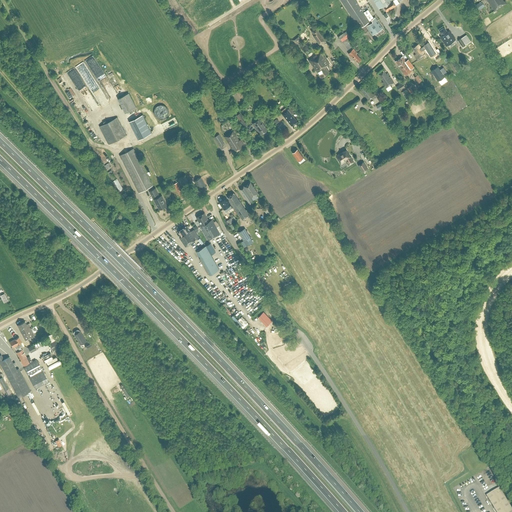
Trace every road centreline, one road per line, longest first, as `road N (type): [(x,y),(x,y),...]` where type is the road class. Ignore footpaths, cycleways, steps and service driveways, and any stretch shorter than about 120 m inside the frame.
road 1 (motorway): [(359,511),(229,368),(0,142)]
road 2 (motorway): [(0,160),(342,511)]
road 3 (unclassified): [(406,511),(208,195)]
road 4 (tertiary): [(208,195),(299,132),(441,0)]
road 5 (track): [(157,231),(116,154),(87,138),(1,0)]
road 6 (track): [(53,311),(172,511)]
road 7 (tertiary): [(48,302),(208,195)]
road 8 (track): [(373,274),(511,191)]
road 9 (track): [(511,405),(481,334),(486,302),(511,268)]
